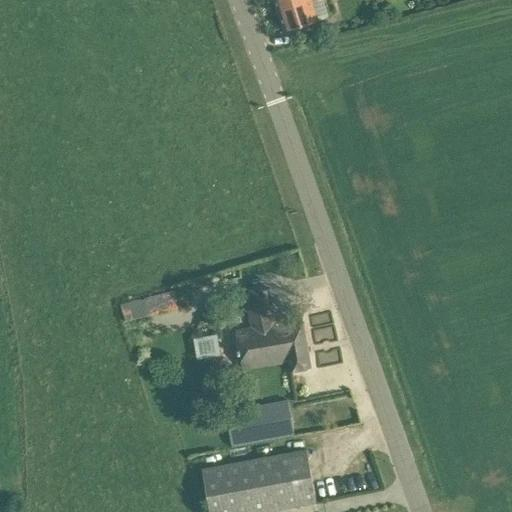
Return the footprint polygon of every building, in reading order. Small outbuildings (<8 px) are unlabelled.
[(275,0),(286,30),(318,20),(311,0),(275,0)] [(238,330),(245,369),(290,361),(292,371),(311,368),(302,317),(275,322),(268,286),(247,290),(253,328),(238,330)] [(120,303),(124,320),(175,308),(171,290),(120,303)] [(197,355),(220,353),(218,333),(195,335),(197,355)] [(236,446),(295,435),(288,399),(229,411),(236,446)] [(307,449),(203,469),(211,511),(260,511),(317,502),(307,449)]
